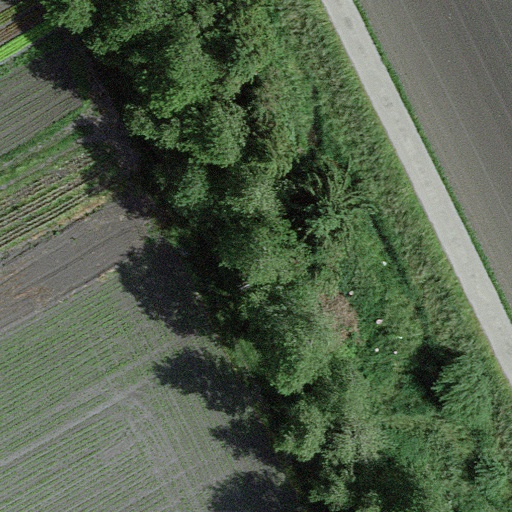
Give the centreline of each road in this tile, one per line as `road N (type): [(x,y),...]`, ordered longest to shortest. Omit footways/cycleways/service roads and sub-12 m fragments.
road 1 (track): [(65,0),(318,511)]
road 2 (unclassified): [(327,0),(511,377)]
